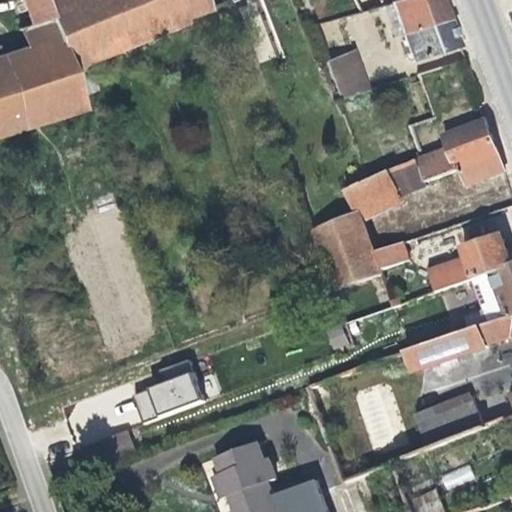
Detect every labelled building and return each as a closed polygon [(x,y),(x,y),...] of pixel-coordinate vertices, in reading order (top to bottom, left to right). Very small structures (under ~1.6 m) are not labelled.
[(44,0),(21,0),(29,25),(50,18),(44,0)] [(44,0),(50,18),(58,39),(69,70),(85,64),(184,23),(183,18),(175,0),(44,0)] [(175,0),(183,18),(231,1),(230,0),(175,0)] [(458,45),(441,0),(402,0),(394,2),(389,4),(389,5),(400,35),(409,60),(458,45)] [(389,5),(380,8),(392,38),(400,35),(389,5)] [(20,28),(27,49),(58,39),(50,18),(29,25),(20,28)] [(0,133),(83,107),(77,92),(69,70),(58,39),(27,49),(0,57),(0,133)] [(353,50),(323,61),(337,100),(367,91),(353,50)] [(85,64),(69,70),(77,92),(93,86),(85,64)] [(448,149),(418,160),(426,182),(459,169),(499,155),(486,119),(444,135),(448,149)] [(504,170),(499,155),(459,169),(465,185),(504,170)] [(426,182),(418,160),(393,171),(402,196),(427,186),(426,182)] [(347,190),(356,214),(359,212),(363,222),(405,204),(402,196),(393,171),(347,190)] [(118,203),(100,207),(104,227),(122,224),(118,203)] [(356,214),(314,229),(335,290),(382,274),(381,269),(376,253),(363,222),(359,212),(356,214)] [(489,273),(511,264),(511,262),(503,236),(466,248),(468,257),(449,264),(450,271),(431,278),(435,292),(472,279),(489,273)] [(410,260),(405,243),(376,253),(381,269),(410,260)] [(511,315),(511,264),(489,273),(506,317),(511,315)] [(506,317),(489,273),(472,279),(488,323),(506,317)] [(392,308),(401,305),(398,297),(390,300),(392,308)] [(511,315),(506,317),(488,323),(406,350),(413,370),(511,336),(511,315)] [(141,420),(203,402),(190,360),(162,369),(166,383),(133,393),(141,420)] [(360,409),(385,405),(382,388),(357,392),(360,409)] [(433,448),(483,429),(470,391),(420,411),(433,448)] [(143,448),(135,428),(79,449),(87,470),(143,448)] [(233,511),(278,511),(272,497),(267,483),(275,480),(268,459),(264,461),(257,444),(218,459),(224,474),(216,478),(221,492),(230,490),(232,496),(237,510),(234,511),(233,511)] [(272,497),(278,511),(328,511),(317,481),(272,497)] [(409,499),(413,511),(444,511),(435,489),(409,499)] [(224,499),(232,496),(230,490),(221,492),(224,499)]
